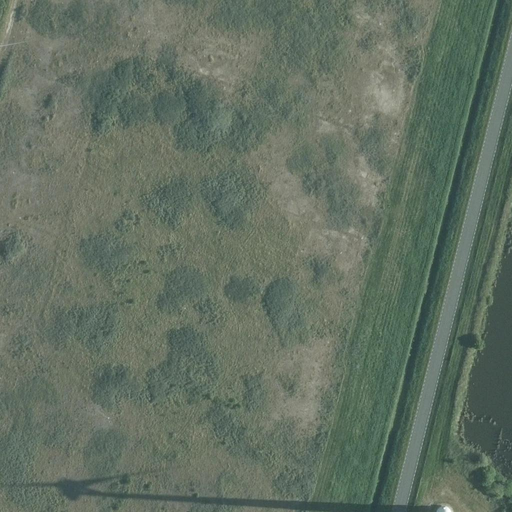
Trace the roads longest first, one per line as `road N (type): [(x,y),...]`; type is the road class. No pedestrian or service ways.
road 1 (unclassified): [(398,511),(511,58)]
road 2 (track): [(423,511),(511,160)]
